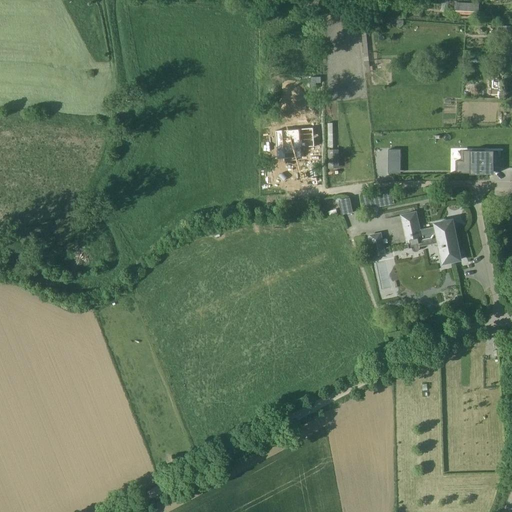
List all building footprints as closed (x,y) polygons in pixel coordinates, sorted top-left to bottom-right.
[(452,16),(476,17),(477,5),(452,4),(452,16)] [(511,26),(498,25),(497,34),(511,34),(511,26)] [(316,128),(279,129),(279,158),(303,157),(302,148),(317,147),(316,128)] [(401,157),(401,149),(389,148),(389,157),(401,157)] [(327,168),(339,167),(339,149),(327,149),(327,168)] [(466,170),(466,177),(484,177),(485,173),(503,173),(504,162),(476,163),(476,170),(466,170)] [(350,198),(339,200),(342,215),(353,212),(350,198)] [(443,262),(455,260),(454,252),(459,251),(453,224),(448,225),(447,221),(435,223),(437,231),(421,235),(416,212),(402,215),(409,248),(412,248),(412,249),(413,250),(414,250),(414,251),(416,251),(417,251),(418,251),(418,250),(419,250),(420,249),(420,248),(420,247),(420,246),(439,242),(443,262)] [(374,255),(384,253),(380,234),(370,236),(374,255)]
